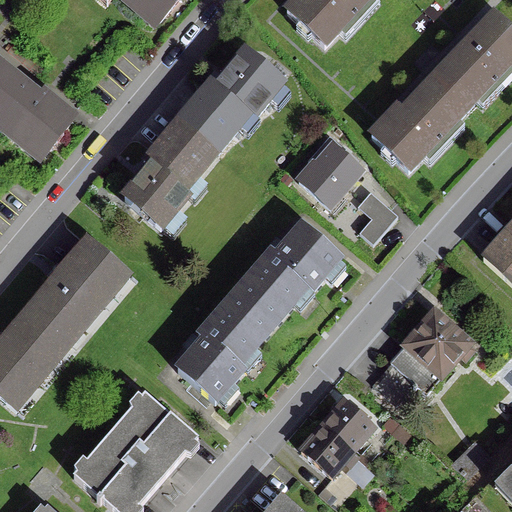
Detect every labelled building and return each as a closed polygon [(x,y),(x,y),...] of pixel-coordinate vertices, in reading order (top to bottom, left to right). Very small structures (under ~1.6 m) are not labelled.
[(117,0),(152,30),(176,0),(117,0)] [(300,0),(285,17),(322,51),(369,0),(300,0)] [(511,38),(494,21),(433,85),(464,115),(511,64),(511,38)] [(204,97),(179,127),(215,157),(248,117),(253,121),(280,88),(245,58),(219,89),(212,83),(202,96),(204,97)] [(0,79),(9,69),(0,62),(0,79)] [(0,79),(0,133),(38,164),(76,115),(43,89),(40,92),(9,69),(0,79)] [(370,141),(406,176),(464,115),(433,85),(402,118),(396,113),(370,141)] [(186,201),(181,197),(215,157),(179,127),(154,157),(152,155),(141,168),(148,173),(122,204),(159,234),(186,201)] [(314,172),(312,170),(298,186),(322,207),(334,193),(339,198),(358,176),(331,153),(314,172)] [(259,270),(234,300),(271,331),(305,292),(309,296),(339,263),(301,231),(275,261),(269,256),(258,269),(259,270)] [(511,231),(483,264),(511,290),(511,231)] [(0,402),(14,413),(131,272),(90,238),(65,268),(62,265),(57,272),(51,279),(54,281),(6,341),(4,339),(0,343),(0,402)] [(202,345),(176,375),(213,408),(242,374),(237,370),(271,331),(234,300),(209,328),(208,327),(196,340),(202,345)] [(406,347),(370,389),(394,409),(406,395),(404,393),(410,386),(424,398),(458,360),(463,365),(473,353),(432,318),(418,333),(412,333),(408,336),(406,341),(406,347)] [(98,507),(100,505),(108,511),(135,511),(195,444),(168,422),(143,401),(73,481),(96,501),(94,504),(98,507)] [(342,407),(320,431),(351,458),(372,434),(342,407)] [(351,458),(320,431),(299,456),(329,483),(351,458)] [(471,446),(450,467),(464,481),(485,460),(471,446)] [(511,479),(502,489),(511,499),(511,479)]
